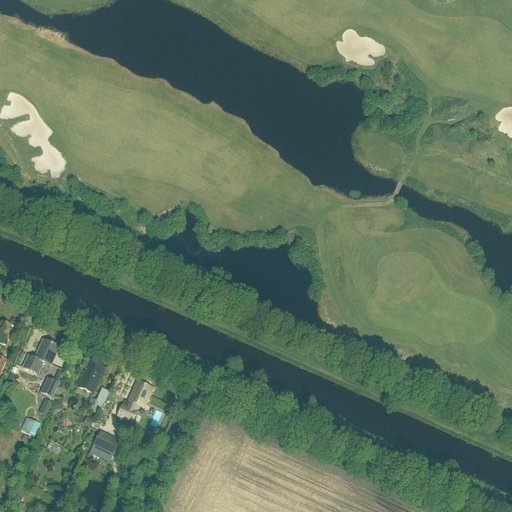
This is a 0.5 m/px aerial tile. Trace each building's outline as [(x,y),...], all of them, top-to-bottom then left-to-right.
[(11,327),(2,323),(1,326),(0,325),(0,344),(6,347),(13,331),(9,330),(11,327)] [(52,367),(60,349),(44,341),(36,360),(29,357),(24,370),(38,376),(43,364),(52,367)] [(102,368),(93,364),(92,367),(88,366),(78,389),(93,396),(104,372),(100,371),(102,368)] [(52,400),(59,385),(48,380),(41,395),(52,400)] [(145,409),(153,390),(137,383),(127,406),(124,405),(117,421),(131,428),(140,408),(145,409)] [(101,413),(110,393),(102,390),(93,410),(101,413)] [(52,404),(47,401),(40,415),(46,418),(52,404)] [(35,438),(40,426),(26,419),(20,431),(35,438)] [(112,458),(116,450),(120,442),(101,432),(93,448),(112,458)]
